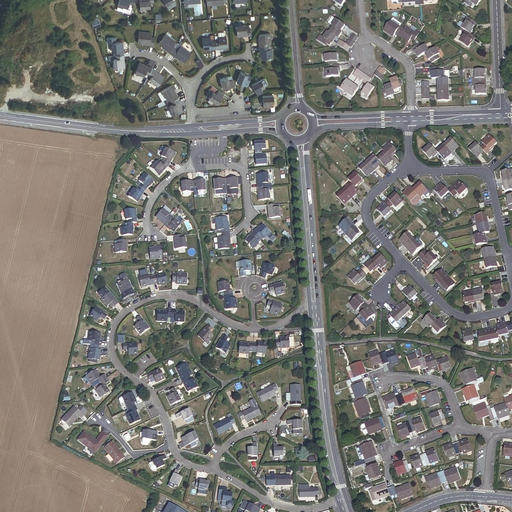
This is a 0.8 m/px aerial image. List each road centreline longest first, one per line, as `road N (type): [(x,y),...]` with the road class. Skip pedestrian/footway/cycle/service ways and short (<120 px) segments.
road 1 (residential): [(255,328),(187,297),(135,304),(112,329),(111,353),(132,379)]
road 2 (secondary): [(343,501),(315,321)]
road 3 (residential): [(409,171),(486,176),(505,255)]
road 4 (residential): [(211,469),(278,506),(303,511),(343,501)]
road 5 (residential): [(361,0),(364,33),(407,66),(408,114)]
road 6 (residential): [(511,301),(466,317),(449,310),(402,260)]
road 7 (secondary): [(128,131),(0,116)]
road 8 (residential): [(402,260),(371,228),(366,211),(371,196),(409,171)]
road 9 (residential): [(193,168),(243,164),(249,221),(239,230)]
